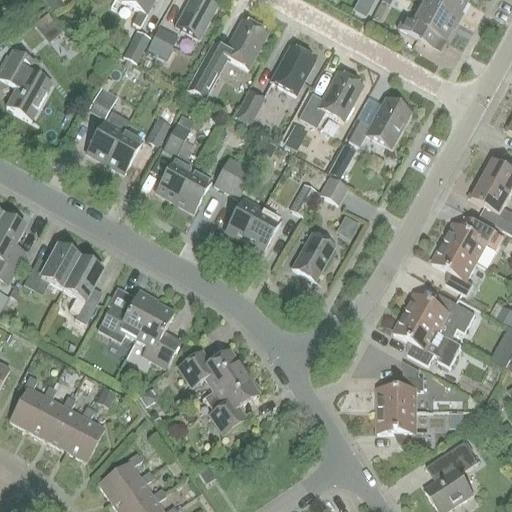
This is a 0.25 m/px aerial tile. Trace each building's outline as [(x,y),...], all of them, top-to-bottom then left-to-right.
[(140,31),(156,0),(123,0),(121,5),(139,15),(132,27),(140,31)] [(199,44),(217,11),(196,0),(190,0),(174,30),(199,44)] [(394,0),(383,0),(381,5),(390,10),(394,0)] [(456,24),(467,5),(458,0),(422,0),(420,4),(456,24)] [(358,3),(353,14),(366,21),(372,10),(358,3)] [(445,45),(456,24),(420,4),(409,25),(403,21),(397,32),(419,45),(425,34),(445,45)] [(46,15),(34,25),(49,42),(60,32),(46,15)] [(248,74),(267,39),(242,25),(226,53),(213,47),(186,95),(203,105),(220,75),(227,62),(248,74)] [(178,40),(159,30),(147,52),(166,62),(178,40)] [(149,41),(137,34),(123,60),(136,67),(149,41)] [(296,100),(315,65),(290,51),(270,86),(296,100)] [(30,126),(51,88),(40,70),(13,55),(0,77),(0,79),(15,88),(17,94),(6,112),(30,126)] [(343,126),(362,91),(337,77),(322,104),(312,98),(298,123),(316,132),(325,116),(343,126)] [(104,123),(117,100),(101,90),(87,114),(104,123)] [(264,102),(249,93),(233,121),(248,130),(264,102)] [(392,153),(411,119),(384,103),(369,130),(360,125),(348,146),(359,152),(366,139),(392,153)] [(105,168),(122,137),(128,126),(111,117),(106,127),(103,126),(86,157),(105,168)] [(182,118),(177,126),(184,130),(190,133),(194,126),(182,118)] [(170,129),(156,122),(144,143),(159,151),(170,129)] [(184,130),(177,126),(162,154),(175,161),(190,133),(184,130)] [(285,148),(296,152),(303,133),(292,129),(285,148)] [(122,137),(105,168),(124,179),(142,148),(122,137)] [(270,161),(276,150),(262,143),(256,154),(270,161)] [(226,196),(241,170),(229,163),(214,189),(226,196)] [(478,182),(510,200),(511,196),(511,175),(489,163),(478,182)] [(174,207),(192,176),(172,165),(155,196),(174,207)] [(345,171),(334,165),(328,177),(339,182),(345,171)] [(241,170),(226,196),(238,203),(253,177),(241,170)] [(192,176),(174,207),(193,218),(211,187),(192,176)] [(348,191),(328,181),(319,199),(339,209),(348,191)] [(511,217),(503,212),(510,200),(478,182),(468,202),(500,219),(511,225),(511,217)] [(316,194),(304,187),(289,213),(302,220),(316,194)] [(244,246),(261,215),(242,204),(224,235),(244,246)] [(261,215),(244,246),(263,257),(280,226),(261,215)] [(2,220),(0,224),(0,285),(7,289),(25,257),(14,251),(24,233),(2,220)] [(442,248),(476,266),(487,248),(493,252),(499,240),(478,229),(473,239),(453,228),(442,248)] [(314,286),(334,251),(311,238),(291,273),(314,286)] [(466,285),(476,266),(442,248),(432,267),(451,278),(446,288),(466,300),(473,288),(466,285)] [(62,294),(80,263),(58,251),(45,273),(35,268),(23,290),(42,299),(49,287),(62,294)] [(80,263),(62,294),(76,302),(69,314),(77,319),(74,323),(85,329),(99,303),(89,297),(102,275),(80,263)] [(156,308),(157,306),(138,295),(125,320),(110,312),(97,334),(120,347),(125,339),(135,345),(156,308)] [(414,298),(404,318),(438,336),(452,344),(453,340),(458,333),(464,337),(475,318),(440,299),(434,309),(414,298)] [(174,318),(156,308),(135,345),(146,350),(141,359),(166,372),(178,350),(162,340),(174,318)] [(438,336),(404,318),(393,337),(413,348),(407,358),(428,370),(434,358),(440,361),(438,365),(450,372),(456,361),(454,361),(461,349),(452,344),(438,336)] [(511,333),(509,331),(503,343),(511,347),(511,333)] [(14,339),(7,336),(4,342),(10,346),(14,339)] [(214,396),(244,376),(229,354),(209,367),(201,356),(178,371),(191,392),(205,383),(214,396)] [(419,375),(404,366),(403,381),(419,382),(419,375)] [(0,391),(9,374),(0,369),(0,391)] [(244,376),(214,396),(214,397),(206,402),(215,415),(209,419),(222,439),(246,424),(238,412),(258,399),(244,376)] [(46,403),(42,401),(31,395),(37,385),(29,381),(23,391),(26,393),(9,425),(29,436),(46,403)] [(377,415),(416,416),(416,395),(423,395),(423,382),(419,382),(403,381),(399,381),(399,393),(377,393),(377,415)] [(65,414),(62,411),(50,405),(56,395),(48,391),(42,401),(46,403),(29,436),(47,446),(65,414)] [(84,424),(81,422),(69,416),(75,405),(67,401),(62,411),(65,414),(47,446),(66,456),(84,424)] [(84,424),(66,456),(86,467),(104,434),(89,426),(94,415),(86,411),(81,422),(84,424)] [(416,436),(416,416),(377,415),(377,437),(399,437),(399,449),(427,450),(427,436),(416,436)] [(460,478),(478,467),(464,446),(426,471),(437,488),(434,490),(434,488),(424,495),(435,511),(448,511),(472,497),(460,478)] [(141,486),(139,482),(132,472),(142,465),(137,458),(127,464),(129,467),(98,488),(110,507),(141,486)] [(206,488),(214,483),(206,470),(197,475),(206,488)] [(140,511),(153,504),(151,500),(144,490),(154,483),(149,475),(139,482),(141,486),(110,507),(113,511),(140,511)] [(159,511),(156,507),(166,501),(161,493),(151,500),(153,504),(140,511),(159,511)]
